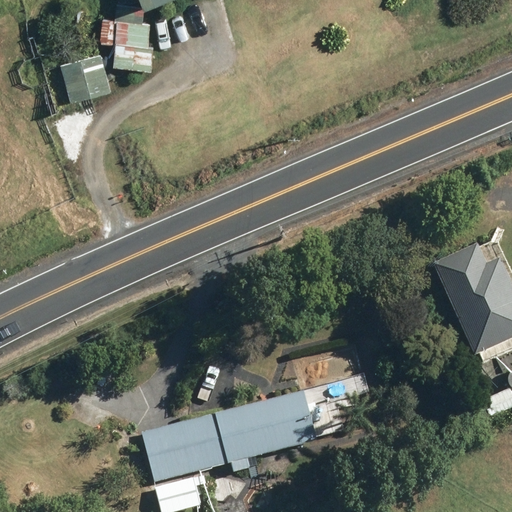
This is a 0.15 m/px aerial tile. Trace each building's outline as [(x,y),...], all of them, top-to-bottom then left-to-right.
[(97,43),(111,44),(109,67),(147,71),(150,49),(143,49),(145,25),(139,24),(140,8),(159,0),(134,0),(137,7),(113,4),(111,21),(99,20),(97,43)] [(98,53),(56,65),(67,103),(108,92),(98,53)] [(471,241),(427,261),(468,354),(511,335),(511,296),(494,255),(480,261),(471,241)] [(483,400),(459,411),(467,426),(511,404),(511,399),(505,386),(482,397),(483,400)] [(298,389),(138,431),(151,481),(227,462),(229,471),(254,465),(251,455),(311,440),(298,389)] [(194,482),(153,491),(158,511),(191,511),(201,510),(194,482)]
